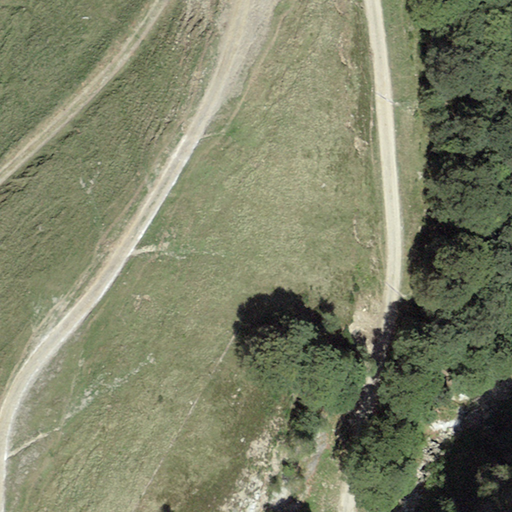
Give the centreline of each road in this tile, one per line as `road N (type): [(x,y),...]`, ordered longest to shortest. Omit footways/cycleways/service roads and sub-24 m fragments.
road 1 (track): [(258,0),(237,62),(134,234),(32,373),(12,411),(0,481)]
road 2 (track): [(371,0),(393,281),(364,377),(341,511)]
road 3 (track): [(0,174),(161,0)]
